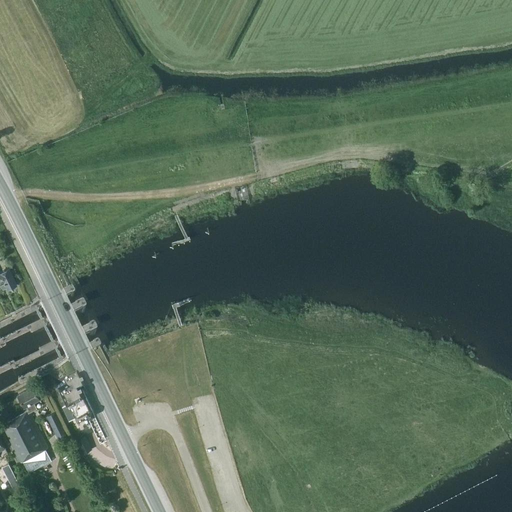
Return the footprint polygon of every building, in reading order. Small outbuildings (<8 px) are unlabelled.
[(0,282),(3,288),(7,286),(7,288),(17,284),(9,268),(0,271),(0,282)] [(77,375),(58,384),(57,385),(66,405),(62,407),(69,421),(75,418),(77,422),(95,413),(86,395),(77,375)] [(49,445),(31,412),(37,408),(33,402),(39,399),(33,386),(17,395),(24,407),(26,406),(28,410),(2,424),(16,448),(13,450),(19,461),(21,460),(26,457),(33,469),(51,459),(44,447),(49,445)] [(55,435),(65,430),(56,412),(46,416),(55,435)] [(91,419),(103,442),(108,439),(97,416),(91,419)] [(93,449),(86,435),(76,440),(82,454),(93,449)] [(12,484),(18,481),(8,463),(3,466),(12,484)]
